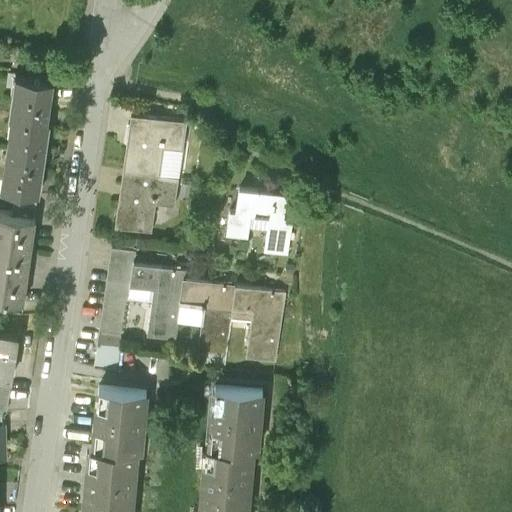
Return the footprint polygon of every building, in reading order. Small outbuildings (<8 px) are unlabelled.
[(12,116),(46,121),(53,79),(15,74),(9,116),(12,116)] [(186,120),(131,110),(123,169),(159,174),(164,140),(183,142),(186,120)] [(46,121),(12,116),(1,188),(16,190),(38,193),(39,194),(49,122),(46,121)] [(159,174),(123,169),(115,225),(152,230),(157,196),(176,199),(179,177),(159,174)] [(295,191),(239,184),(236,207),(230,206),(227,227),(248,230),(251,211),(269,213),(265,245),(287,248),(295,191)] [(38,193),(16,190),(14,202),(36,205),(38,193)] [(36,205),(14,202),(12,214),(34,217),(36,205)] [(12,214),(0,212),(0,256),(7,258),(29,260),(34,217),(12,214)] [(134,253),(111,249),(94,369),(117,372),(133,262),(134,253)] [(7,258),(0,256),(0,300),(23,303),(29,260),(7,258)] [(184,276),(185,269),(133,262),(130,285),(154,289),(148,333),(175,337),(179,310),(184,276)] [(236,283),(184,276),(179,310),(203,313),(199,347),(226,351),(233,302),(236,283)] [(285,288),(236,281),(236,283),(233,302),(254,305),(247,352),(276,356),(285,288)] [(0,330),(0,374),(11,376),(18,333),(0,330)] [(0,408),(1,409),(5,409),(9,385),(0,383),(0,408)] [(210,383),(204,443),(255,448),(259,448),(265,388),(210,383)] [(93,386),(87,446),(137,451),(142,451),(148,391),(93,386)] [(204,443),(201,443),(194,511),(248,511),(255,448),(204,443)] [(87,446),(84,446),(77,511),(131,511),(137,451),(87,446)]
